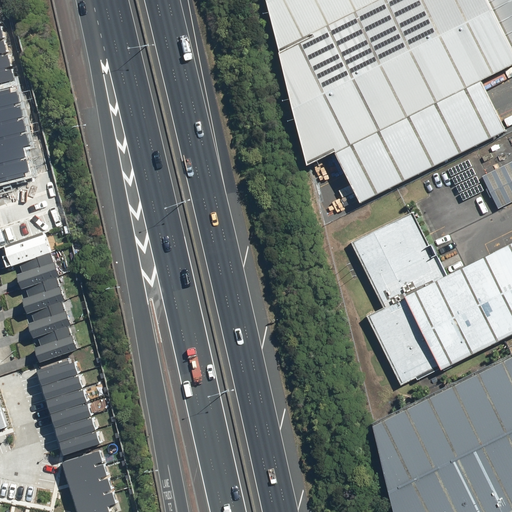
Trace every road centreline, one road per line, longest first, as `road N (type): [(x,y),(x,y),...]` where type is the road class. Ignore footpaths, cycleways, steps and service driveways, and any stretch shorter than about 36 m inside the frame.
road 1 (motorway): [(156,0),(275,511)]
road 2 (motorway): [(234,511),(116,0)]
road 3 (motorway): [(185,511),(126,227),(90,0)]
road 4 (residential): [(0,470),(35,436),(0,320)]
